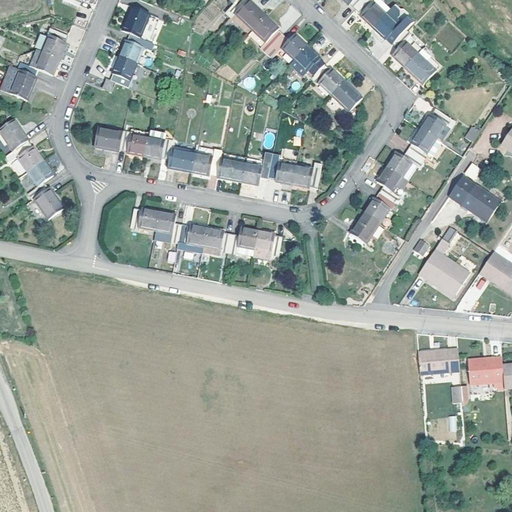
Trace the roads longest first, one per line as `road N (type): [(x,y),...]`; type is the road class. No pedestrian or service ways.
road 1 (residential): [(98,180),(309,216),(340,196),(397,115),(394,93),(297,0)]
road 2 (residential): [(84,265),(307,312),(511,331)]
road 3 (residential): [(109,0),(59,122),(81,177)]
road 4 (unclassified): [(0,393),(45,511)]
